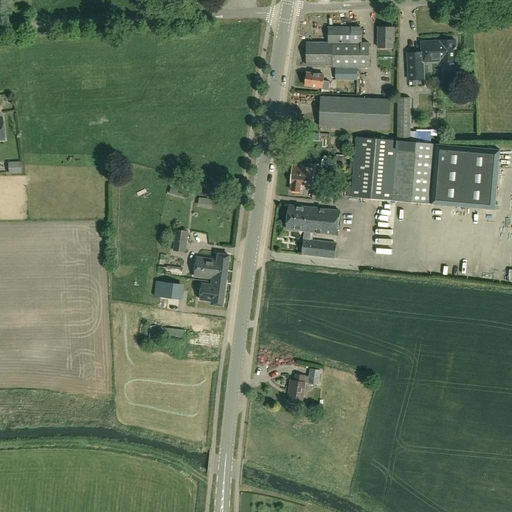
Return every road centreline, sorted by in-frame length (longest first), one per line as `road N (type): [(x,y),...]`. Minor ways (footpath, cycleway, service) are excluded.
road 1 (tertiary): [(221,511),(286,11)]
road 2 (unclassified): [(286,11),(0,28)]
road 3 (unclassified): [(452,0),(286,11)]
